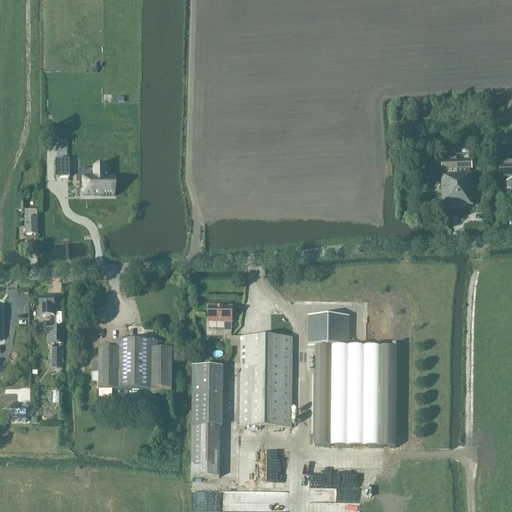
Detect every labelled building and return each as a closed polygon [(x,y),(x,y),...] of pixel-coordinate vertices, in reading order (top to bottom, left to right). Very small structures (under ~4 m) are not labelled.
[(71,160),(57,160),(57,178),(71,178),(71,160)] [(511,161),(500,162),(500,178),(508,178),(508,182),(507,182),(508,190),(510,190),(511,208),(511,207),(511,161)] [(457,162),(441,163),(442,171),(445,171),(445,174),(442,175),(443,209),(458,208),(465,208),(464,206),(473,206),(472,174),(469,174),(469,170),(472,170),(472,162),(457,162)] [(93,179),(81,179),(81,191),(81,197),(111,197),(111,179),(106,179),(106,171),(93,171),(93,179)] [(56,207),(56,224),(78,224),(78,191),(66,191),(66,207),(56,207)] [(39,235),(39,211),(26,212),(26,235),(39,235)] [(39,297),(39,309),(39,317),(54,317),(54,309),(54,297),(39,297)] [(232,323),(232,308),(209,307),(209,323),(225,323),(225,332),(232,332),(232,323)] [(309,317),(309,348),(316,348),(315,448),(395,448),(396,349),(348,349),(348,318),(309,317)] [(63,328),(52,328),(52,344),(63,344),(63,328)] [(241,337),(240,428),(292,429),(293,338),(241,337)] [(99,391),(171,391),(171,350),(157,350),(157,343),(113,342),(113,350),(99,350),(99,391)] [(52,350),(52,360),(62,360),(62,350),(52,350)] [(193,368),(192,478),(220,479),(221,368),(193,368)] [(161,399),(161,411),(169,411),(169,399),(161,399)] [(271,443),(271,467),(277,467),(277,471),(289,471),(290,456),(286,456),(286,443),(271,443)] [(241,478),(258,476),(254,451),(244,452),(246,466),(240,467),(241,478)] [(341,481),(350,481),(350,463),(342,463),(341,481)] [(360,498),(360,484),(311,483),(311,497),(360,498)] [(364,493),(373,494),(374,484),(365,483),(364,493)] [(289,507),(289,488),(268,489),(268,507),(289,507)]
